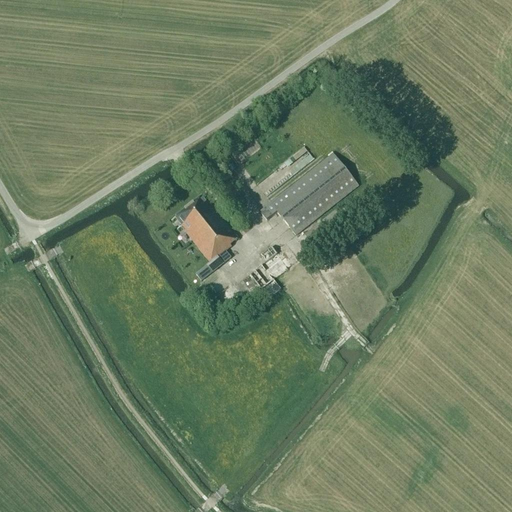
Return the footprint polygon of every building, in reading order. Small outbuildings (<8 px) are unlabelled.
[(258,148),(251,141),(235,155),(242,162),(258,148)] [(308,149),(271,172),(279,183),(315,160),(308,149)] [(295,236),(358,187),(333,155),(260,213),(267,222),(277,213),(295,236)] [(231,246),(239,240),(215,210),(214,211),(203,197),(176,218),(182,227),(181,227),(210,264),(207,267),(208,268),(197,277),(202,282),(231,259),(226,252),(232,247),(231,246)] [(318,254),(355,224),(341,207),(304,236),(318,254)] [(274,280),(288,269),(272,248),(261,256),(266,262),(250,275),(261,290),(269,300),(282,290),(274,280)]
